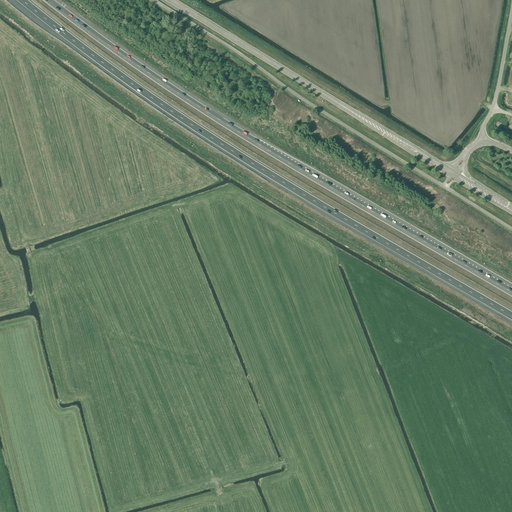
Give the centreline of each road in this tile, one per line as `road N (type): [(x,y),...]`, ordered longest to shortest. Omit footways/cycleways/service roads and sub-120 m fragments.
road 1 (motorway): [(21,0),(200,131),(511,316)]
road 2 (motorway): [(511,292),(199,107),(48,0)]
road 3 (tertiary): [(450,172),(170,0)]
road 4 (unclassified): [(481,142),(511,8)]
